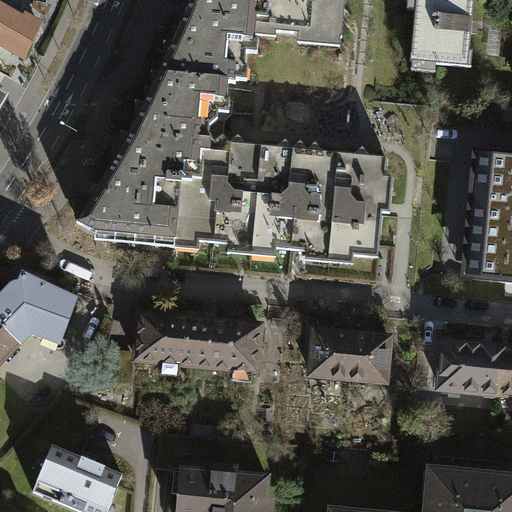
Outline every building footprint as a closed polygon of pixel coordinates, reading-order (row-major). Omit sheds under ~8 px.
[(157,77),(228,82),(236,83),(237,67),(244,68),(246,40),(255,41),(256,25),(276,27),(276,33),(342,37),(344,0),(187,0),(187,5),(184,5),(183,15),(178,15),(177,29),(172,29),(171,45),(163,44),(162,66),(157,65),(157,77)] [(414,0),(409,62),(471,67),(473,51),(469,51),(474,0),(414,0)] [(0,41),(22,54),(38,23),(27,17),(23,20),(0,6),(0,41)] [(77,224),(103,237),(138,243),(175,248),(175,240),(181,177),(197,178),(200,143),(209,135),(209,128),(217,122),(218,100),(227,101),(228,82),(157,77),(151,75),(150,90),(143,90),(143,104),(135,104),(134,125),(129,125),(129,134),(120,134),(120,150),(112,150),(112,164),(77,224)] [(175,240),(378,257),(382,213),(383,200),(391,201),(393,178),(385,177),(387,158),(370,157),(362,149),(355,155),(322,153),(315,145),(307,151),(300,143),(293,150),(285,141),(276,149),(245,146),(238,137),(230,145),(222,135),(214,144),(209,135),(200,143),(197,178),(181,177),(175,240)] [(511,157),(481,154),(469,275),(511,278),(511,157)] [(0,326),(19,345),(30,334),(60,344),(75,300),(22,275),(0,297),(0,326)] [(135,360),(196,366),(200,320),(139,315),(135,360)] [(196,366),(256,371),(261,326),(200,320),(196,366)] [(0,326),(0,364),(19,345),(0,326)] [(314,332),(311,375),(348,378),(352,335),(314,332)] [(352,335),(348,378),(386,381),(389,338),(352,335)] [(444,345),(440,390),(492,394),(496,349),(444,345)] [(511,350),(496,349),(492,394),(511,396),(511,350)] [(129,382),(131,354),(105,352),(103,381),(129,382)] [(105,511),(121,476),(52,447),(33,492),(82,511),(105,511)] [(271,511),(272,500),(265,500),(267,476),(236,474),(237,467),(213,465),(212,472),(180,470),(177,511),(271,511)] [(334,511),(332,511),(511,511),(511,478),(435,472),(433,490),(429,490),(429,494),(427,511),(334,511)]
